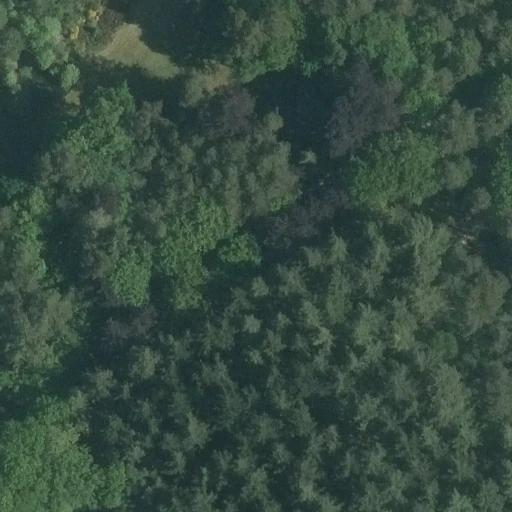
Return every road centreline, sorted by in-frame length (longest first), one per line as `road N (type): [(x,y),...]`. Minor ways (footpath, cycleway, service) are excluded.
road 1 (unclassified): [(0,447),(111,322),(511,85)]
road 2 (track): [(511,296),(450,236),(393,222),(356,232),(34,410)]
